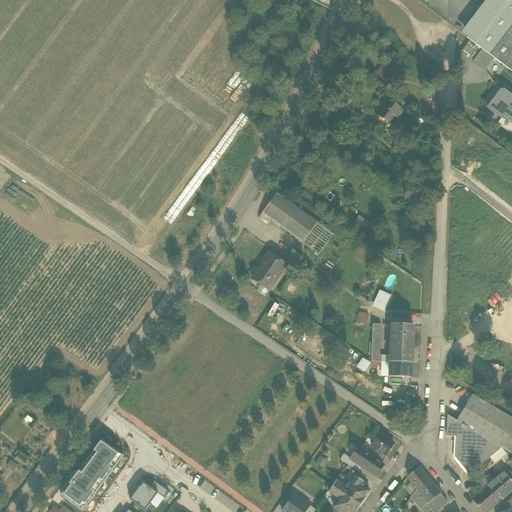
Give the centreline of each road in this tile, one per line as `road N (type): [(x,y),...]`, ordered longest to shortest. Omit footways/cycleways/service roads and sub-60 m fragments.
road 1 (residential): [(421,447),(430,430),(450,31)]
road 2 (secondary): [(348,0),(280,143),(187,289)]
road 3 (residential): [(421,447),(187,289)]
road 4 (unclassified): [(187,289),(0,161)]
road 5 (secondary): [(187,289),(97,409)]
road 6 (residential): [(97,409),(131,433),(143,455),(103,511)]
road 7 (secondary): [(97,409),(21,511)]
